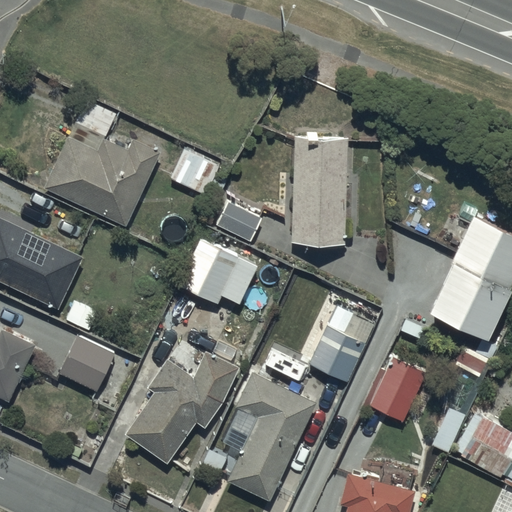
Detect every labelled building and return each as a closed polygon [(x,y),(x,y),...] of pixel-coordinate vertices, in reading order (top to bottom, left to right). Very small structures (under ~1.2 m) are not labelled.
[(115,111),(88,99),(75,122),(55,113),(48,128),(68,137),(46,183),(127,222),(162,148),(121,129),(116,140),(104,134),(115,111)] [(305,135),(294,134),(290,242),(345,244),(349,136),(319,135),(319,132),(305,131),(305,135)] [(220,163),(184,146),(170,176),(206,193),(220,163)] [(215,221),(251,239),(263,216),(225,198),(215,221)] [(511,282),(511,231),(472,214),(429,311),(488,338),(511,282)] [(0,278),(60,306),(83,253),(0,215),(0,278)] [(258,263),(202,236),(179,284),(217,302),(221,294),(239,302),(258,263)] [(72,301),(65,319),(88,329),(96,311),(72,301)] [(376,321),(337,303),(309,363),(348,381),(376,321)] [(0,393),(10,398),(35,342),(0,326),(0,393)] [(114,352),(75,332),(57,369),(96,389),(114,352)] [(193,375),(167,356),(147,385),(153,390),(124,432),(166,461),(197,420),(204,426),(221,402),(237,366),(206,351),(193,375)] [(427,369),(392,353),(384,368),(379,366),(362,403),(403,422),(427,369)] [(316,401),(252,370),(235,405),(257,416),(227,479),(269,499),(316,401)] [(465,412),(447,405),(431,441),(449,449),(465,412)] [(511,430),(474,410),(452,448),(511,481),(511,430)] [(69,439),(63,453),(90,465),(102,437),(91,432),(88,439),(82,436),(79,444),(69,439)] [(369,477),(347,472),(341,501),(347,502),(344,511),(408,511),(413,488),(378,480),(379,476),(369,474),(369,477)] [(511,511),(511,484),(506,482),(489,511),(511,511)]
